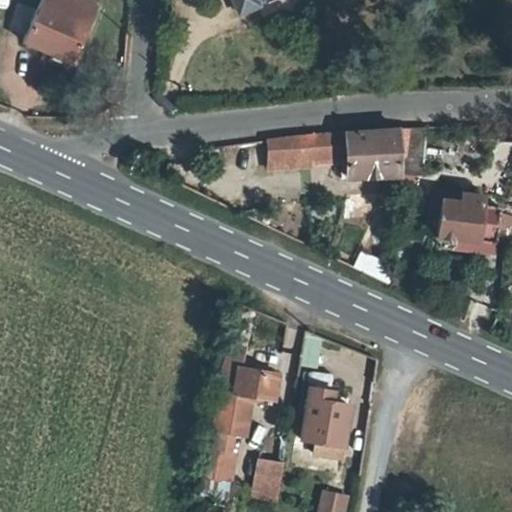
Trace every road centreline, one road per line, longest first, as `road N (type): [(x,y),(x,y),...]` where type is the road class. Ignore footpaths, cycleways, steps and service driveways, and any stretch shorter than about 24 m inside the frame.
road 1 (primary): [(511,374),(16,153)]
road 2 (residential): [(140,131),(511,104)]
road 3 (track): [(403,326),(374,511)]
road 4 (residential): [(140,131),(147,0)]
road 5 (residential): [(140,131),(16,153)]
